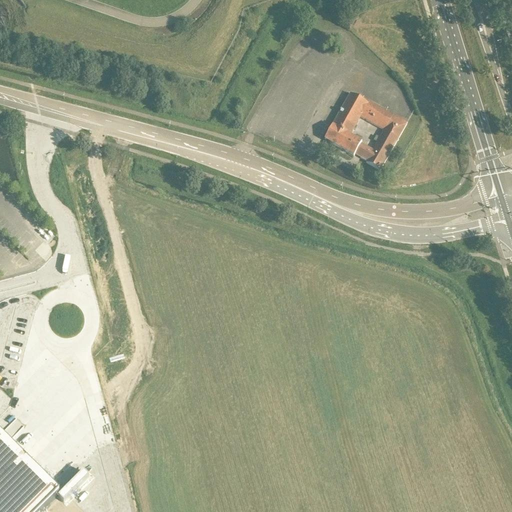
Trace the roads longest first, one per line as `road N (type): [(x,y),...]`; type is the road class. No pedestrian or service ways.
road 1 (unclassified): [(0,96),(237,164),(310,194)]
road 2 (primary): [(440,0),(500,200)]
road 3 (unclassified): [(310,194),(345,218),(407,236),(507,220)]
road 4 (unclassified): [(500,200),(402,213),(310,194)]
road 5 (primary): [(511,125),(468,0)]
